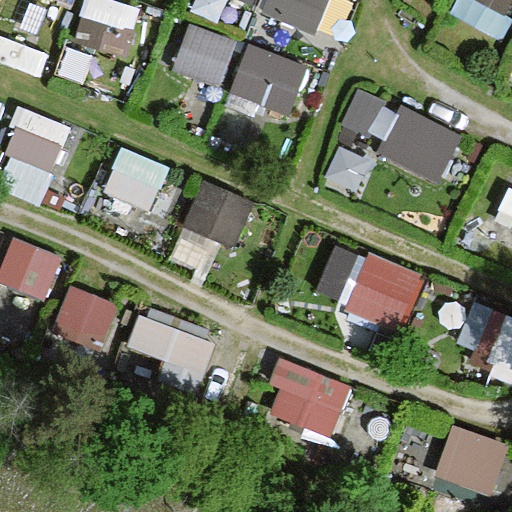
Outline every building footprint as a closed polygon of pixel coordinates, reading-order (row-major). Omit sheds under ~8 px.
[(313,29),(325,0),(260,0),(258,6),(313,29)] [(451,0),(493,24),(507,0),(451,0)] [(173,58),(223,80),(242,35),(192,14),(173,58)] [(0,29),(0,57),(39,71),(48,46),(0,29)] [(229,87),(293,113),(315,62),(251,35),(229,87)] [(363,78),(341,120),(443,173),(465,132),(363,78)] [(0,184),(45,200),(73,118),(26,102),(0,176),(0,184)] [(146,229),(166,154),(120,142),(100,216),(146,229)] [(204,271),(221,234),(237,241),(259,197),(205,171),(166,253),(204,271)] [(511,178),(499,206),(511,211),(511,178)] [(14,229),(0,260),(0,277),(44,298),(65,252),(14,229)] [(337,237),(318,288),(344,297),(363,246),(337,237)] [(344,301),(398,327),(425,270),(371,245),(344,301)] [(98,350),(121,298),(75,277),(52,329),(98,350)] [(511,309),(474,294),(453,343),(511,367),(511,309)] [(140,305),(127,343),(206,370),(219,332),(140,305)] [(336,434),(358,382),(289,353),(267,405),(336,434)] [(511,435),(451,420),(438,473),(500,490),(511,443),(511,435)]
